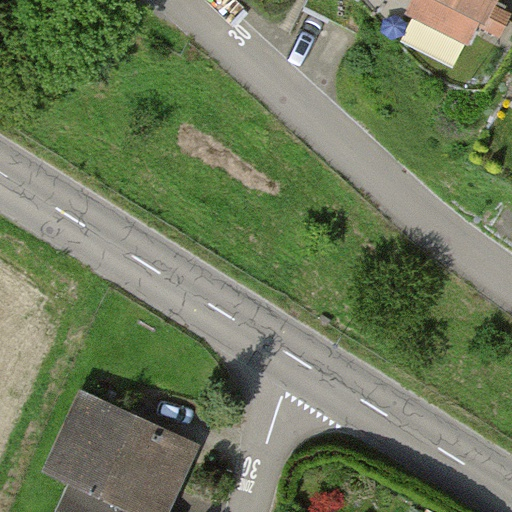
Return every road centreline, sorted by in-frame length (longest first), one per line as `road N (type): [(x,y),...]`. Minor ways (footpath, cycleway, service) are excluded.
road 1 (residential): [(178,0),(353,161),(511,287)]
road 2 (primary): [(0,172),(306,362)]
road 3 (primary): [(306,362),(511,493)]
road 4 (residential): [(306,362),(251,511)]
